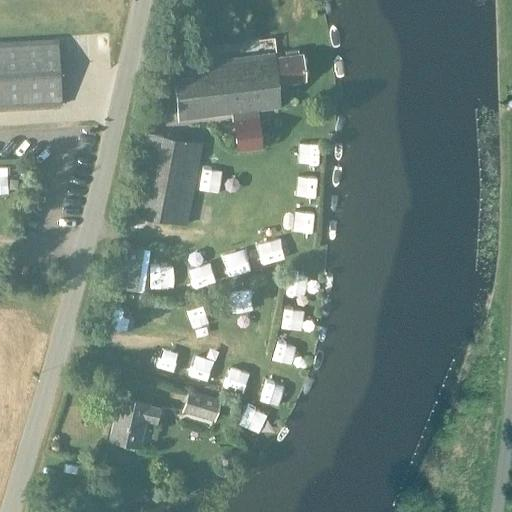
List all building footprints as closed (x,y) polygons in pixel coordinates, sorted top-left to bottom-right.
[(57,40),(0,43),(0,107),(61,104),(57,40)] [(231,114),(257,110),(280,107),(278,91),(285,90),(284,83),(305,80),(301,54),(297,54),(297,51),(284,52),(285,56),(273,58),(273,53),(170,67),(177,121),(231,114)] [(202,145),(152,135),(155,123),(154,123),(156,111),(148,110),(146,121),(143,133),(144,133),(128,214),(186,226),(202,145)] [(257,110),(231,114),(233,131),(236,151),(262,148),(259,127),(257,110)] [(313,201),(314,175),(303,174),(301,200),(313,201)] [(309,234),(311,212),(299,211),(298,234),(309,234)] [(277,247),(254,253),(258,267),(281,261),(277,247)] [(123,250),(118,287),(135,289),(140,253),(123,250)] [(279,297),(291,300),(297,275),(285,272),(279,297)] [(186,304),(187,328),(206,327),(205,304),(186,304)] [(296,332),(299,309),(279,306),(276,329),(296,332)] [(250,312),(249,340),(262,341),(263,313),(250,312)] [(171,370),(174,350),(157,348),(154,368),(171,370)] [(224,374),(219,385),(242,395),(247,384),(224,374)] [(254,404),(275,407),(279,384),(258,381),(254,404)] [(187,391),(181,412),(213,421),(220,400),(187,391)] [(119,398),(109,441),(137,447),(143,421),(156,424),(159,408),(146,405),(147,404),(119,398)] [(235,431),(246,433),(252,408),(241,405),(235,431)]
